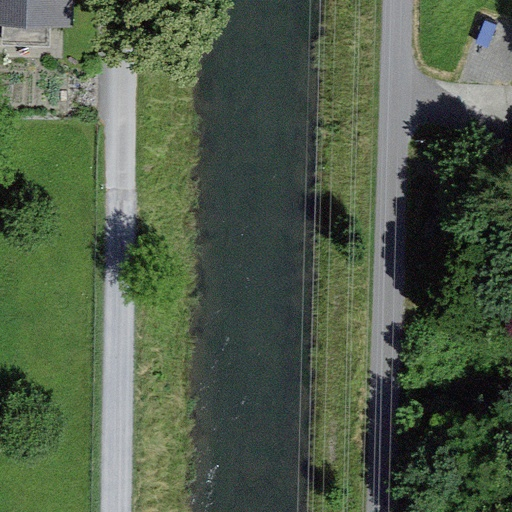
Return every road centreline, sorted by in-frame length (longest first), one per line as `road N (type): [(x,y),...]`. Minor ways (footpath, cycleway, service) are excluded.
road 1 (unclassified): [(411,0),(391,511)]
road 2 (unclassified): [(133,0),(127,511)]
road 3 (track): [(511,147),(408,75)]
